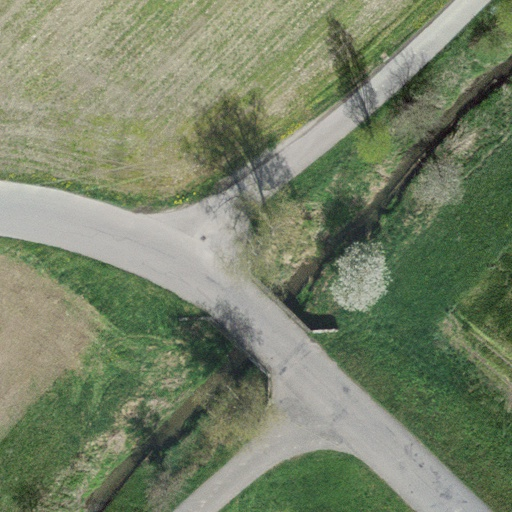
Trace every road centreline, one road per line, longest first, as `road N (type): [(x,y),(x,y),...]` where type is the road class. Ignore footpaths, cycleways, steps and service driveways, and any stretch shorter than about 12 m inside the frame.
road 1 (unclassified): [(171,258),(472,0)]
road 2 (unclassified): [(337,396),(248,310),(171,258)]
road 3 (unclassified): [(191,511),(337,396)]
road 4 (unclassified): [(171,258),(76,222),(0,205)]
road 5 (unclassified): [(454,511),(337,396)]
